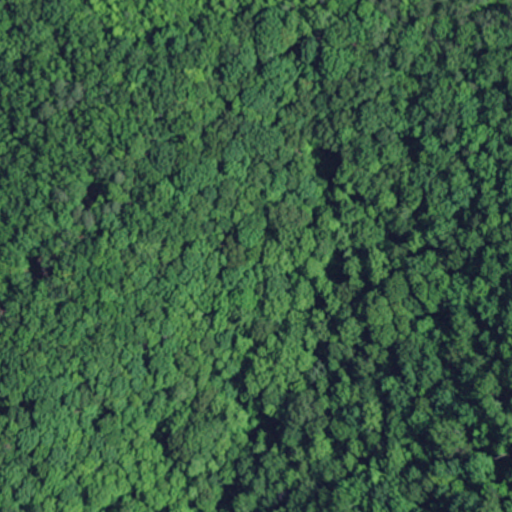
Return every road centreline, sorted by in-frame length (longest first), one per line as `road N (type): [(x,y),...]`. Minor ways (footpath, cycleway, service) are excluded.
road 1 (track): [(149,0),(452,60),(511,32)]
road 2 (track): [(437,511),(511,347)]
